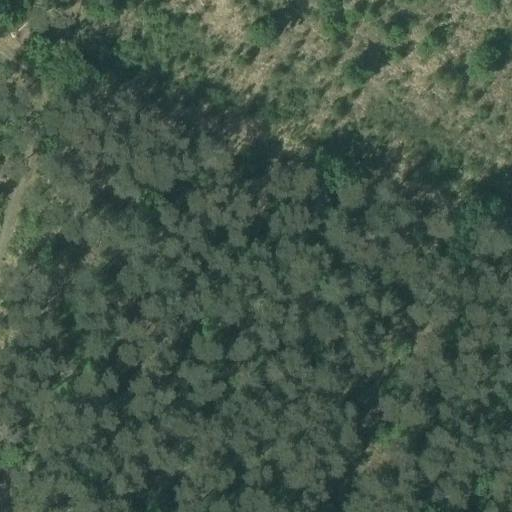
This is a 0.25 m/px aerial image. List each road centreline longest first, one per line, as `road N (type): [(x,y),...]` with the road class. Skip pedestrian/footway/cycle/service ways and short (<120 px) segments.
road 1 (track): [(511,220),(54,70),(0,40)]
road 2 (track): [(0,255),(76,0)]
